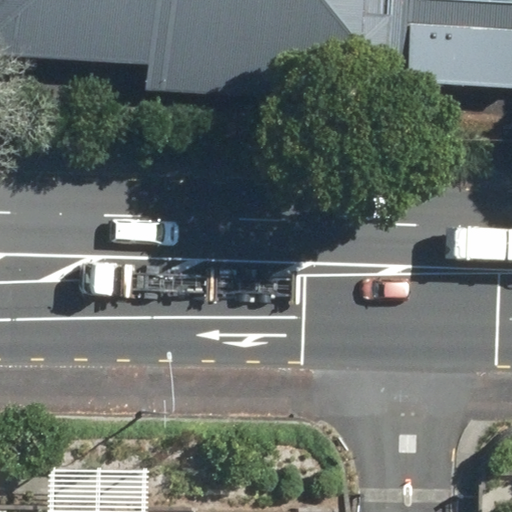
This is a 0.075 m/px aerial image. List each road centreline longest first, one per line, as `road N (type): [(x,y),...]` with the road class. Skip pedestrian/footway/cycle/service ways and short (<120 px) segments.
road 1 (primary): [(407,269),(0,265)]
road 2 (residential): [(407,269),(405,511)]
